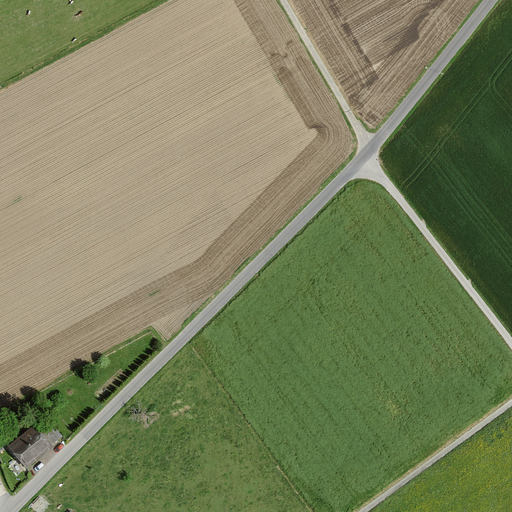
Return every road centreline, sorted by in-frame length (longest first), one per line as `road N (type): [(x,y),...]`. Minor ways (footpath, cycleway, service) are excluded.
road 1 (residential): [(366,158),(10,511)]
road 2 (unclassified): [(511,346),(366,158)]
road 3 (residential): [(489,0),(366,158)]
road 4 (track): [(366,158),(276,0)]
road 5 (track): [(511,405),(366,511)]
